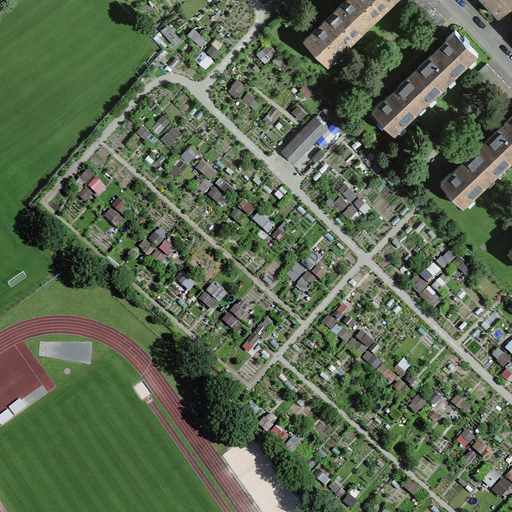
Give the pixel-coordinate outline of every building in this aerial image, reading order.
[(333,12),(355,35),(382,9),(373,0),(352,0),(347,4),(346,5),(343,2),(333,12)] [(373,0),(382,9),(391,0),(373,0)] [(409,0),(408,1),(424,18),(435,8),(427,0),(409,0)] [(511,0),(485,0),(499,14),(509,5),(511,2),(511,0)] [(435,30),(446,19),(438,11),(435,8),(424,18),(435,30)] [(305,38),(327,62),(355,35),(333,12),(322,21),(326,25),(319,31),(316,28),(305,38)] [(431,54),(414,70),(436,93),(438,91),(444,85),(443,84),(447,80),(453,75),(467,61),(468,62),(474,57),(478,53),(455,29),(446,38),(446,39),(435,50),(436,50),(431,54)] [(487,63),(476,73),(504,102),(511,94),(511,89),(499,75),(487,63)] [(436,93),(414,70),(398,86),(394,90),(393,90),(382,100),(381,100),(371,109),(394,133),(398,129),(404,123),(403,123),(418,109),(418,108),(423,103),(427,99),(428,100),(434,95),(436,93)] [(312,90),(306,84),(302,88),(308,95),(312,90)] [(298,106),(294,111),(300,117),(305,113),(298,106)] [(500,126),(483,142),(505,165),(507,163),(511,158),(511,114),(504,122),(504,123),(500,127),(500,126)] [(327,127),(315,116),(288,145),(282,150),(294,161),(327,127)] [(503,167),(505,165),(483,142),(466,158),(467,158),(463,163),(462,162),(451,173),(450,172),(440,181),(463,205),(467,201),(473,196),(472,195),(487,181),(486,181),(492,176),(496,172),(497,173),(503,167)]
